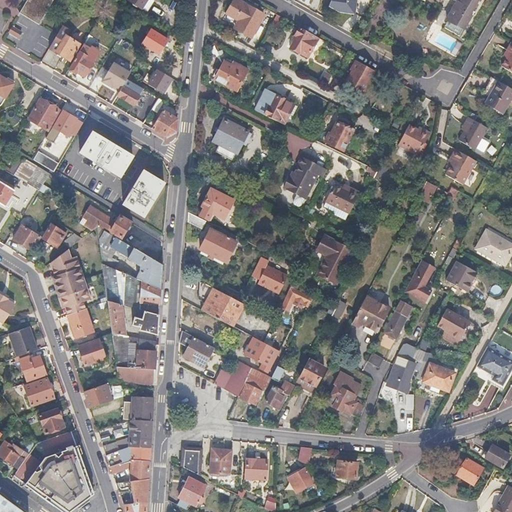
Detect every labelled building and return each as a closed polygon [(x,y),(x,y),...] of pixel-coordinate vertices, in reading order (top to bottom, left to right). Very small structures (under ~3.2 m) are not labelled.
[(26,0),(19,13),(38,24),(52,0),(26,0)] [(129,0),(133,3),(133,6),(137,8),(139,7),(143,9),(148,0),(129,0)] [(236,0),(234,0),(227,14),(239,20),(235,29),(251,38),(264,15),(236,0)] [(332,0),(330,7),(340,13),(356,15),(357,0),(332,0)] [(459,0),(448,19),(465,28),(473,15),(471,14),(478,0),(459,0)] [(69,30),(62,26),(49,48),(70,61),(80,44),(66,35),(69,30)] [(21,32),(12,27),(9,32),(18,37),(21,32)] [(295,36),(297,36),(290,49),(299,54),(300,53),(308,58),(319,38),(300,28),(295,36)] [(169,41),(152,31),(144,45),(160,55),(169,41)] [(90,49),(83,45),(69,68),(84,77),(99,53),(91,48),(90,49)] [(233,67),(225,62),(215,80),(237,92),(248,71),(235,64),(233,67)] [(351,71),(353,72),(346,84),(362,92),(373,72),(356,62),(351,71)] [(170,78),(158,70),(148,85),(161,93),(167,89),(169,84),(170,78)] [(0,74),(0,105),(2,104),(14,84),(0,74)] [(138,79),(130,75),(127,80),(135,84),(138,79)] [(125,83),(118,80),(111,92),(117,96),(125,83)] [(127,80),(125,83),(117,96),(134,106),(140,97),(131,92),(135,85),(135,84),(127,80)] [(492,97),(491,96),(484,108),(495,114),(511,86),(502,81),(492,97)] [(511,105),(511,87),(511,86),(495,114),(504,119),(511,105)] [(262,105),(259,103),(255,111),(283,125),(293,106),(285,102),(286,101),(268,93),(262,105)] [(59,110),(40,99),(28,119),(48,130),(59,110)] [(163,101),(159,99),(153,109),(156,111),(163,101)] [(77,119),(63,111),(53,127),(70,136),(74,129),(71,127),(77,119)] [(178,120),(163,112),(152,130),(166,138),(176,132),(178,120)] [(380,122),(366,115),(363,121),(377,128),(380,122)] [(225,121),(218,134),(243,146),(246,139),(250,141),(252,136),(249,134),(225,121)] [(353,130),(337,122),(331,134),(329,133),(325,142),(343,150),(353,130)] [(485,131),(470,122),(458,144),(472,153),(485,131)] [(429,136),(409,125),(399,145),(419,155),(429,136)] [(486,132),(485,131),(472,153),(477,155),(482,147),(479,145),(482,140),(486,132)] [(92,133),(81,152),(121,176),(133,157),(92,133)] [(213,143),(220,146),(216,154),(232,162),(236,155),(238,156),(241,150),(243,146),(218,134),(213,143)] [(253,151),(251,154),(250,156),(259,161),(262,155),(253,151)] [(453,159),(457,161),(453,167),(447,176),(456,181),(470,158),(457,151),(453,159)] [(478,163),(470,158),(456,181),(465,187),(478,163)] [(24,159),(14,176),(40,191),(50,174),(24,159)] [(292,181),(289,179),(284,189),(287,191),(286,192),(305,201),(317,177),(323,180),(327,172),(302,159),(298,167),(299,168),(296,175),(292,181)] [(163,182),(145,172),(137,185),(125,206),(143,216),(163,182)] [(239,172),(234,179),(260,192),(264,184),(239,172)] [(15,190),(0,181),(0,202),(5,206),(15,190)] [(435,187),(426,182),(417,198),(426,203),(435,187)] [(342,191),(333,187),(325,203),(347,216),(356,198),(355,198),(357,194),(350,190),(347,195),(341,192),(342,191)] [(458,191),(452,188),(448,194),(447,196),(454,200),(458,191)] [(224,197),(212,190),(198,216),(211,223),(215,215),(224,220),(222,224),(229,229),(241,205),(233,201),(235,199),(225,194),(224,197)] [(91,206),(84,218),(99,226),(111,233),(112,231),(125,238),(132,222),(121,215),(118,222),(91,206)] [(207,223),(189,214),(188,224),(202,231),(207,223)] [(41,237),(22,226),(14,239),(32,251),(41,237)] [(65,235),(51,226),(43,239),(51,245),(53,242),(58,245),(65,235)] [(111,233),(99,226),(101,253),(113,257),(116,252),(128,260),(127,262),(141,270),(139,280),(162,289),(163,274),(164,265),(111,233)] [(511,252),(511,244),(487,230),(476,249),(504,265),(511,252)] [(237,244),(211,231),(200,250),(202,251),(209,255),(207,258),(212,261),(214,257),(224,263),(226,264),(237,244)] [(78,236),(73,233),(68,241),(73,245),(78,236)] [(318,253),(326,257),(317,275),(336,286),(353,251),(326,237),(318,253)] [(49,263),(56,281),(61,295),(58,296),(61,306),(64,305),(65,308),(67,314),(85,308),(83,301),(92,298),(77,255),(72,257),(69,248),(49,263)] [(255,270),(263,274),(258,285),(279,295),(287,277),(267,266),(272,255),(265,251),(255,270)] [(113,257),(101,253),(103,267),(115,272),(118,264),(111,261),(113,257)] [(214,257),(212,261),(222,266),(224,263),(214,257)] [(445,262),(438,258),(434,264),(441,268),(445,262)] [(435,266),(421,259),(404,292),(424,303),(431,291),(424,287),(435,266)] [(477,272),(456,260),(445,280),(462,290),(467,280),(472,282),(477,272)] [(115,272),(103,267),(107,301),(122,305),(137,309),(142,310),(141,304),(161,305),(162,289),(139,280),(115,272)] [(472,282),(467,280),(462,290),(467,292),(472,282)] [(199,281),(197,300),(205,304),(201,311),(232,327),(244,305),(199,281)] [(292,289),(289,295),(305,303),(304,306),(307,308),(309,304),(312,297),(301,292),(301,293),(292,289)] [(0,321),(1,323),(13,305),(5,300),(6,299),(0,294),(0,321)] [(389,308),(366,296),(351,324),(359,329),(362,324),(377,331),(389,308)] [(321,302),(312,297),(309,304),(317,308),(321,302)] [(122,305),(107,301),(112,333),(112,334),(127,336),(122,305)] [(409,306),(400,301),(383,333),(395,340),(402,330),(401,329),(407,317),(404,316),(409,306)] [(335,309),(321,302),(317,308),(332,315),(335,309)] [(338,304),(335,309),(332,315),(335,317),(341,306),(338,304)] [(412,308),(409,306),(404,316),(407,317),(412,308)] [(85,308),(67,314),(74,334),(92,327),(86,308),(85,308)] [(142,310),(137,309),(133,325),(142,327),(141,330),(159,334),(160,315),(142,310)] [(469,321),(446,309),(437,326),(444,330),(445,329),(449,331),(448,334),(459,340),(469,321)] [(362,324),(359,329),(374,336),(377,331),(362,324)] [(29,326),(9,333),(17,357),(18,356),(28,353),(37,350),(29,326)] [(492,340),(511,350),(511,335),(499,328),(492,340)] [(179,343),(188,348),(183,357),(203,367),(213,348),(182,332),(179,343)] [(127,336),(112,334),(115,354),(130,355),(132,337),(127,336)] [(263,343),(253,338),(244,354),(262,363),(259,369),(267,374),(279,351),(263,343)] [(99,339),(78,346),(85,365),(95,362),(96,366),(107,363),(99,339)] [(130,355),(115,354),(118,379),(143,384),(156,384),(157,371),(158,345),(143,343),(141,345),(140,356),(130,355)] [(511,359),(488,346),(477,364),(494,373),(491,377),(502,384),(511,367),(511,359)] [(426,353),(417,348),(413,358),(422,362),(426,353)] [(28,353),(18,356),(27,380),(46,374),(41,359),(32,363),(28,353)] [(383,360),(371,354),(367,362),(368,363),(378,368),(383,360)] [(325,369),(308,360),(296,384),(310,392),(314,385),(315,386),(325,369)] [(287,365),(280,361),(271,378),(278,381),(287,365)] [(430,361),(429,364),(450,372),(451,369),(430,361)] [(250,368),(239,362),(225,390),(237,397),(244,382),(250,369),(250,368)] [(405,369),(394,365),(386,385),(407,393),(410,385),(408,384),(415,365),(407,362),(405,369)] [(450,372),(429,364),(422,382),(429,384),(427,389),(437,393),(439,388),(447,391),(454,373),(450,372)] [(271,378),(250,369),(244,382),(247,383),(262,390),(264,391),(271,378)] [(331,394),(338,398),(333,407),(341,411),(343,409),(360,419),(365,407),(356,402),(356,403),(353,401),(358,391),(361,386),(352,381),(353,379),(340,373),(334,385),(336,386),(331,394)] [(47,378),(24,386),(32,406),(54,398),(47,378)] [(247,383),(244,382),(237,397),(240,398),(247,383)] [(262,390),(247,383),(240,398),(249,403),(251,399),(256,402),(262,390)] [(118,398),(114,386),(86,396),(90,408),(118,398)] [(287,394),(274,387),(265,402),(274,407),(276,403),(280,406),(287,394)] [(338,398),(331,394),(327,403),(333,407),(338,398)] [(134,397),(134,399),(132,419),(153,421),(155,398),(134,397)] [(134,399),(126,399),(124,418),(131,419),(132,419),(134,399)] [(31,413),(28,406),(14,411),(19,417),(31,413)] [(58,409),(40,415),(46,434),(65,428),(58,409)] [(132,419),(131,419),(129,440),(120,442),(122,450),(128,449),(151,448),(153,421),(132,419)] [(48,455),(77,446),(72,430),(43,440),(48,455)] [(15,440),(8,436),(0,448),(0,456),(19,469),(29,454),(13,443),(15,440)] [(117,443),(103,446),(106,454),(119,451),(117,443)] [(48,455),(46,456),(42,461),(25,485),(63,511),(72,511),(81,507),(95,497),(77,446),(48,455)] [(486,451),(487,452),(484,458),(502,467),(509,455),(491,446),(490,447),(488,446),(486,451)] [(119,451),(106,454),(110,466),(128,458),(151,461),(151,448),(128,449),(122,450),(119,451)] [(311,449),(301,448),(298,461),(307,466),(311,449)] [(190,454),(185,454),(181,467),(201,477),(202,450),(190,449),(190,454)] [(232,451),(212,450),(209,474),(212,474),(211,477),(219,478),(219,475),(230,476),(232,451)] [(13,477),(25,485),(42,461),(30,452),(29,454),(19,469),(13,477)] [(112,474),(130,467),(130,478),(126,478),(127,482),(149,478),(151,461),(128,458),(110,466),(112,474)] [(461,467),(463,469),(458,477),(473,485),(482,469),(465,459),(461,467)] [(268,461),(247,460),(246,480),(267,481),(268,461)] [(357,463),(337,462),(335,478),(355,480),(357,463)] [(304,471),(290,478),(298,492),(311,484),(304,471)] [(118,490),(130,488),(133,501),(126,501),(126,504),(123,505),(125,511),(147,511),(149,478),(127,482),(116,483),(118,490)] [(290,478),(287,480),(295,494),(298,492),(290,478)] [(206,487),(189,479),(179,499),(196,507),(206,487)] [(511,511),(511,487),(508,486),(497,505),(499,506),(496,511),(511,511)] [(22,511),(0,496),(0,511),(22,511)]
